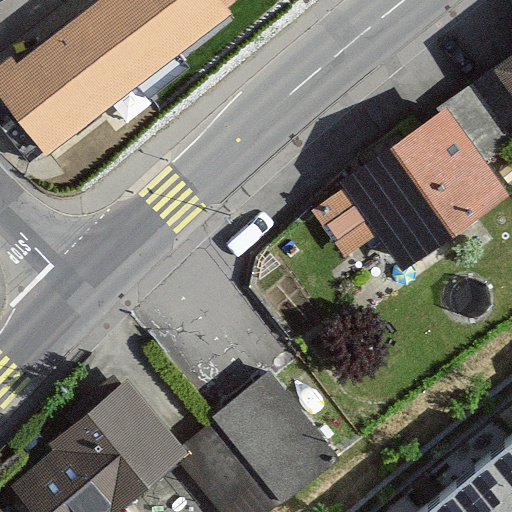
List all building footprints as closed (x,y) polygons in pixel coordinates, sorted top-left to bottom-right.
[(96,0),(0,74),(0,88),(48,151),(228,13),(221,4),(226,0),(96,0)] [(511,131),(468,76),(310,202),(357,261),(396,230),(419,258),(511,183),(511,182),(490,155),(511,137),(511,131)] [(273,358),(214,412),(286,492),(345,438),(273,358)] [(133,382),(21,485),(46,511),(109,511),(170,456),(221,511),(265,511),(286,492),(214,412),(183,436),(133,382)] [(511,511),(511,415),(394,511),(511,511)]
